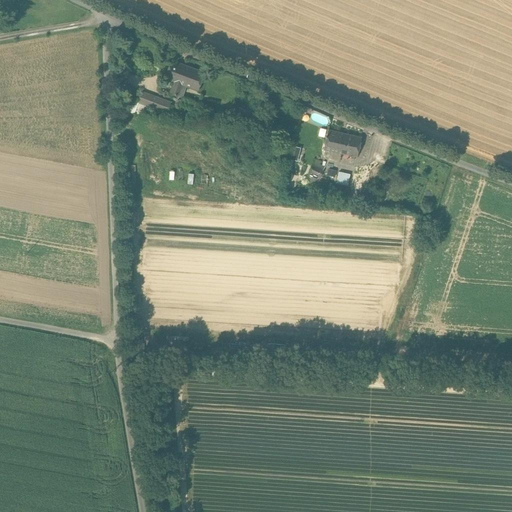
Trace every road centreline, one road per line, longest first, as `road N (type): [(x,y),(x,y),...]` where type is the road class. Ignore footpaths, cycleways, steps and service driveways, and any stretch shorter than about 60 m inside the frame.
road 1 (unclassified): [(511,182),(104,11)]
road 2 (unclassified): [(104,11),(116,336)]
road 3 (unclassified): [(116,336),(143,511)]
